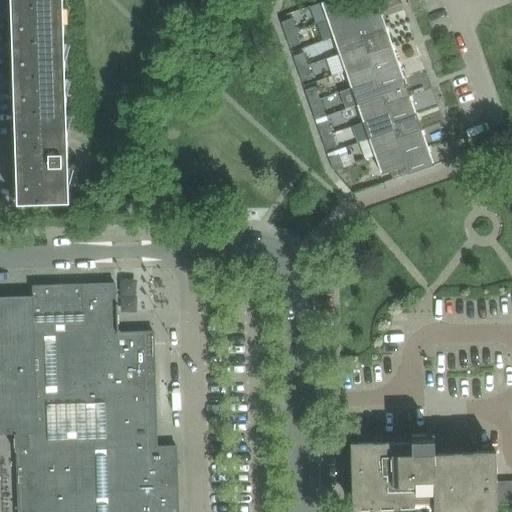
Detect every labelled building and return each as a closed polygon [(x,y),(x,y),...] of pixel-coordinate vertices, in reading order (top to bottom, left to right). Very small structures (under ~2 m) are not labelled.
[(68,166),(62,0),(18,0),(25,204),(61,203),(61,202),(70,202),(70,201),(69,192),(80,192),(81,192),(82,192),(74,164),(72,165),(73,166),(68,166)] [(380,11),(376,0),(354,0),(350,1),(349,0),(324,0),(321,1),(322,2),(328,20),(353,11),(356,20),(380,11)] [(386,28),(380,11),(356,20),(353,11),(328,20),(334,37),(359,28),(362,37),(386,28)] [(292,19),(282,22),(286,35),(296,31),(292,19)] [(392,45),(386,28),(362,37),(359,28),(334,37),(340,54),(365,45),(368,54),(392,45)] [(301,44),(296,31),(286,35),(291,48),(301,44)] [(398,62),(392,45),(368,54),(365,45),(340,54),(346,71),(371,62),(374,70),(398,62)] [(304,53),(294,56),(298,69),(308,65),(304,53)] [(404,79),(398,62),(374,70),(371,62),(346,71),(352,87),(377,79),(380,87),(404,79)] [(313,78),(308,65),(298,69),(302,82),(313,78)] [(410,96),(404,79),(380,87),(377,79),(352,87),(358,104),(382,96),(385,104),(410,96)] [(316,87),(306,90),(310,103),(320,99),(316,87)] [(416,113),(410,96),(385,104),(382,96),(358,104),(364,121),(388,113),(391,121),(416,113)] [(325,112),(320,99),(310,103),(314,116),(325,112)] [(422,130),(416,113),(391,121),(388,113),(364,121),(370,138),(394,130),(397,138),(422,130)] [(328,121),(317,124),(322,137),(332,133),(328,121)] [(428,147),(422,130),(397,138),(394,130),(370,138),(376,155),(400,147),(403,156),(428,147)] [(337,146),(332,133),(322,137),(326,149),(337,146)] [(434,164),(428,147),(403,156),(400,147),(376,155),(382,173),(390,170),(393,179),(408,173),(434,164)] [(344,167),(339,154),(329,158),(334,171),(344,167)] [(178,511),(177,446),(158,446),(154,331),(115,332),(115,321),(114,309),(114,304),(116,304),(115,283),(33,286),(33,295),(0,296),(0,434),(16,434),(17,442),(17,451),(18,511),(178,511)] [(496,452),(474,452),(449,453),(448,437),(435,437),(435,434),(412,434),(412,447),(373,448),(373,443),(352,443),(353,500),(435,497),(435,510),(498,508),(498,505),(511,504),(511,481),(497,482),(496,452)]
